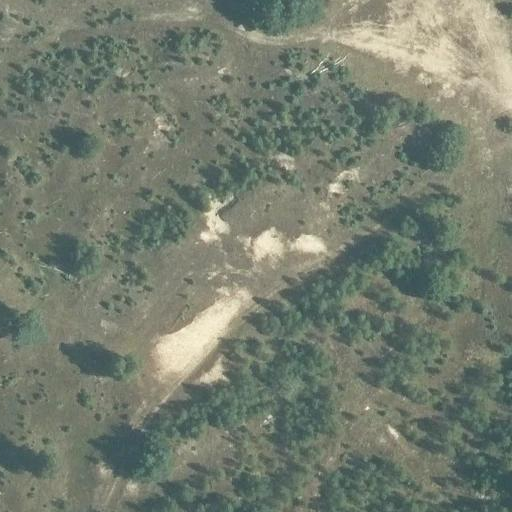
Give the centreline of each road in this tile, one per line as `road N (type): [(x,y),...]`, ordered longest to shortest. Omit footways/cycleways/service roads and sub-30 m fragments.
road 1 (track): [(105,511),(125,460),(175,384),(234,324),(448,176),(469,152),(506,67)]
road 2 (track): [(0,62),(24,43),(99,20),(160,16),(216,19),(259,37),(360,25),(506,67)]
